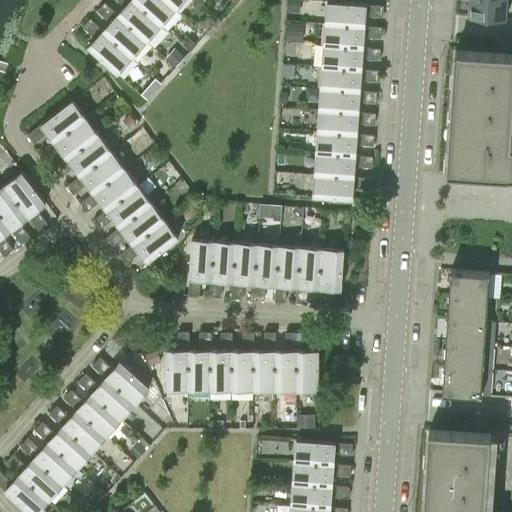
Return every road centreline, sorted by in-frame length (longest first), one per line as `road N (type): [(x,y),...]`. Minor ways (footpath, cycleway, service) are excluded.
road 1 (tertiary): [(396,318),(419,0)]
road 2 (residential): [(126,301),(396,318)]
road 3 (residential): [(76,217),(16,140),(10,115),(30,69),(91,0)]
road 4 (residential): [(0,448),(123,316),(126,301)]
road 5 (tertiary): [(383,511),(396,318)]
